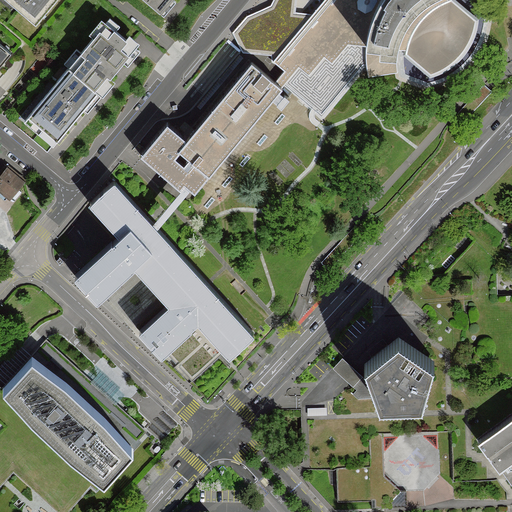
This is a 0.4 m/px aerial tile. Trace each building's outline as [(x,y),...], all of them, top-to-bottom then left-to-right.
[(15,0),(16,1),(13,5),(25,15),(29,12),(40,20),(56,0),(15,0)] [(145,0),(161,12),(170,0),(145,0)] [(273,62),(313,13),(295,13),(295,0),(273,0),(271,6),(247,16),(232,34),(242,53),(271,56),(273,62)] [(279,80),(284,85),(288,82),(300,67),(310,75),(325,56),(333,63),(348,44),(367,46),(369,36),(373,19),(379,4),(381,0),(324,0),(313,13),(273,62),(284,72),(279,80)] [(381,0),(379,4),(373,19),(369,36),(367,46),(381,47),(381,54),(397,55),(398,49),(400,39),(408,22),(417,10),(429,0),(381,0)] [(448,0),(429,0),(417,10),(408,22),(400,39),(398,49),(407,49),(408,42),(414,29),(423,16),(437,6),(448,0)] [(454,0),(448,0),(437,6),(423,16),(414,29),(408,42),(407,49),(408,53),(431,73),(444,68),(455,61),(464,52),(471,40),(474,29),(477,20),(454,0)] [(107,23),(69,68),(98,91),(136,47),(107,23)] [(0,43),(0,66),(12,53),(0,43)] [(365,67),(367,67),(367,46),(348,44),(333,63),(305,96),(288,82),(284,85),(288,89),(294,93),(302,100),(314,110),(323,117),(365,67)] [(381,47),(367,46),(367,67),(367,77),(398,72),(397,55),(381,54),(381,47)] [(243,58),(239,54),(197,105),(201,109),(243,58)] [(305,96),(333,63),(325,56),(310,75),(300,67),(288,82),(305,96)] [(276,95),(284,85),(279,80),(255,60),(190,138),(182,147),(212,171),(276,95)] [(51,148),(98,91),(69,68),(19,128),(40,146),(44,142),(51,148)] [(488,88),(485,84),(451,121),(459,128),(492,91),(488,88)] [(178,248),(302,100),(288,89),(164,234),(178,248)] [(182,147),(190,138),(168,119),(139,155),(181,189),(185,183),(191,187),(196,192),(212,171),(182,147)] [(9,168),(0,178),(0,188),(9,196),(23,179),(9,168)] [(164,234),(157,226),(153,222),(116,181),(90,203),(120,235),(75,275),(97,300),(135,266),(152,285),(169,303),(139,330),(162,355),(166,352),(199,321),(226,351),(230,355),(255,332),(209,282),(178,248),(164,234)] [(185,183),(181,189),(168,203),(153,222),(157,226),(174,207),(191,187),(185,183)] [(356,225),(323,263),(326,266),(329,270),(364,233),(356,225)] [(192,381),(226,351),(199,321),(166,352),(192,381)] [(378,399),(381,406),(425,405),(436,362),(419,351),(399,338),(367,365),(371,377),(378,399)] [(105,415),(135,445),(138,442),(136,440),(144,431),(110,400),(112,398),(98,385),(96,387),(45,341),(32,357),(74,387),(105,415)] [(32,357),(6,386),(37,422),(73,453),(106,477),(135,445),(105,415),(74,387),(32,357)] [(354,388),(364,378),(351,367),(343,359),(334,370),(342,377),(351,385),(354,388)] [(378,399),(371,377),(367,381),(364,378),(354,388),(357,391),(354,394),(359,400),(378,399)] [(98,487),(106,477),(73,453),(37,422),(6,386),(2,388),(0,385),(0,482),(14,467),(64,511),(92,481),(98,487)] [(327,407),(308,408),(308,415),(327,415),(327,407)] [(511,414),(493,429),(478,440),(500,469),(511,460),(511,414)] [(337,468),(338,501),(372,500),(372,507),(392,507),(392,501),(402,491),(385,475),(384,452),(383,433),(370,434),(372,467),(337,468)] [(511,460),(500,469),(508,480),(511,484),(511,460)] [(406,491),(402,491),(392,501),(392,507),(405,506),(407,504),(406,491)]
